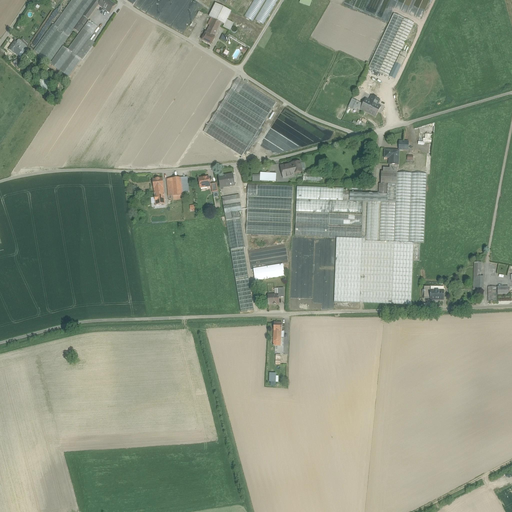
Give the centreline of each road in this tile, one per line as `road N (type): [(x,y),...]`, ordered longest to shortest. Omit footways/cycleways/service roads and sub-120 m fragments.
road 1 (unclassified): [(0,342),(95,320),(511,306)]
road 2 (unclassified): [(0,182),(49,171),(231,165),(360,136)]
road 3 (unclassified): [(119,0),(309,117),(360,136)]
road 4 (unclassified): [(360,136),(511,92)]
